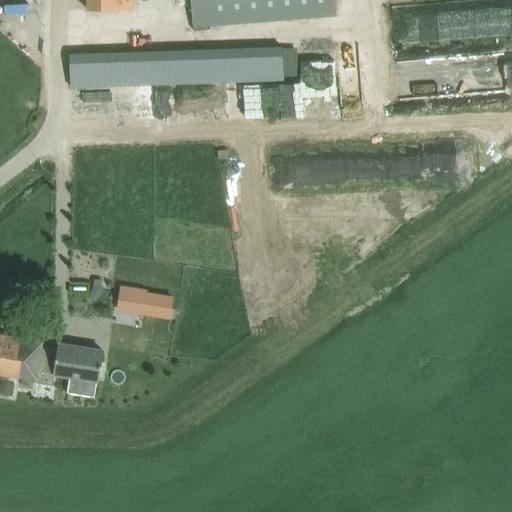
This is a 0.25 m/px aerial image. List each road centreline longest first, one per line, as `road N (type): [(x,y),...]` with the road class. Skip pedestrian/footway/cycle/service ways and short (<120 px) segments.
road 1 (track): [(48,140),(511,118)]
road 2 (unclassified): [(0,177),(48,140),(63,108),(61,0)]
